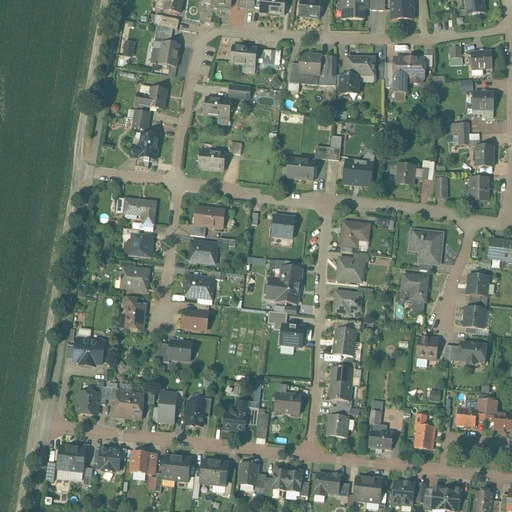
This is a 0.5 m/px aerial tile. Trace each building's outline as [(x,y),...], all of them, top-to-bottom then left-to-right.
[(182,0),(166,0),(164,12),(180,14),(182,0)] [(245,0),(245,9),(253,9),(254,0),(245,0)] [(286,0),(260,0),(259,14),(284,16),(286,0)] [(321,2),(301,0),(299,18),(319,20),(321,2)] [(367,0),(342,0),(342,21),(364,21),(364,7),(368,7),(367,0)] [(377,0),(369,0),(370,12),(377,12),(377,0)] [(412,0),(391,0),(392,21),(412,21),(412,0)] [(481,0),(465,0),(467,16),(484,14),(483,6),(483,1),(482,1),(481,0)] [(179,21),(161,19),(159,29),(155,28),(153,39),(170,42),(172,30),(177,31),(179,21)] [(122,56),(132,58),(135,42),(125,40),(122,56)] [(180,46),(162,43),(159,66),(176,69),(180,46)] [(257,50),(232,47),(230,65),(255,68),(257,50)] [(450,48),(450,49),(450,60),(461,59),(461,48),(460,48),(450,48)] [(276,52),(263,51),(262,64),(274,66),(276,52)] [(484,53),(479,53),(471,54),(472,75),(479,75),(479,77),(482,76),(482,70),(492,70),(491,53),(484,53)] [(321,57),(301,55),(300,66),(299,79),(300,79),(299,85),(318,87),(321,57)] [(328,57),(321,57),(318,87),(335,87),(336,74),(327,73),(328,58),(328,57)] [(328,58),(327,73),(336,74),(336,59),(328,58)] [(374,59),(347,59),(346,76),(359,76),(374,77),(374,59)] [(424,60),(416,60),(406,60),(394,60),(394,78),(407,78),(407,80),(424,80),(424,60)] [(300,66),(291,65),(289,84),(299,85),(300,79),(299,79),(300,66)] [(346,76),(341,76),(341,95),(359,95),(359,76),(346,76)] [(460,81),(461,91),(473,91),(472,81),(460,81)] [(299,85),(289,84),(288,91),(298,92),(299,85)] [(244,88),(230,86),(229,99),(243,100),(244,88)] [(167,91),(151,89),(141,87),(140,95),(137,95),(135,106),(141,107),(148,108),(163,111),(167,91)] [(406,102),(405,93),(393,94),(394,102),(406,102)] [(485,94),(481,94),(473,94),(473,111),(493,111),(493,95),(485,94)] [(231,102),(206,99),(204,116),(229,119),(231,102)] [(150,114),(134,112),(133,119),(133,120),(149,123),(150,114)] [(149,123),(133,120),(132,128),(147,131),(149,123)] [(468,124),(457,125),(458,136),(469,135),(468,124)] [(159,137),(142,134),(140,148),(133,147),(131,158),(139,159),(149,161),(155,161),(159,137)] [(469,135),(458,136),(458,147),(469,147),(469,135)] [(242,145),(230,143),(229,155),(240,156),(242,145)] [(328,149),(316,148),(314,160),(327,161),(328,149)] [(493,149),(476,148),(475,168),(492,168),(492,161),(493,161),(493,156),(492,156),(493,149)] [(340,150),(328,149),(327,161),(339,162),(340,150)] [(225,155),(200,152),(198,169),(223,172),(225,155)] [(149,161),(139,159),(138,160),(136,160),(135,168),(148,170),(149,161)] [(315,163),(289,160),(287,179),(313,182),(315,163)] [(374,163),(345,160),(342,186),(371,189),(374,163)] [(434,164),(422,163),(421,171),(420,180),(420,181),(433,182),(434,164)] [(415,168),(398,166),(396,185),(412,187),(413,179),(420,180),(421,171),(414,170),(415,168)] [(488,181),(470,180),(469,202),(487,203),(488,181)] [(436,199),(446,199),(446,181),(436,181),(436,199)] [(156,203),(125,200),(124,215),(144,217),(143,225),(154,226),(156,203)] [(225,211),(196,208),(194,226),(206,228),(223,230),(225,211)] [(295,219),(274,217),(271,237),(292,240),(295,219)] [(143,225),(140,224),(139,231),(153,233),(154,226),(143,225)] [(369,227),(343,224),(341,247),(353,248),(357,248),(357,241),(367,242),(369,227)] [(206,228),(194,226),(191,225),(190,236),(205,238),(206,228)] [(442,235),(412,232),(410,248),(421,249),(420,263),(432,265),(438,265),(442,235)] [(138,236),(132,236),(129,256),(150,258),(153,238),(138,236)] [(236,242),(218,240),(217,245),(217,246),(235,248),(236,242)] [(511,243),(490,241),(488,259),(503,261),(503,262),(504,262),(504,261),(511,261),(511,243)] [(217,245),(192,243),(189,263),(204,265),(204,263),(215,264),(217,246),(217,245)] [(354,261),(339,260),(337,281),(361,284),(363,262),(354,261)] [(302,264),(289,263),(288,271),(301,272),(302,264)] [(432,265),(420,263),(419,271),(432,273),(432,265)] [(135,270),(123,269),(123,270),(122,280),(119,279),(118,282),(124,282),(123,289),(146,292),(149,271),(135,270)] [(301,272),(288,271),(285,270),(283,280),(280,279),(279,286),(269,284),(267,299),(277,301),(277,302),(297,305),(301,273),(301,272)] [(221,274),(208,272),(207,280),(213,280),(213,281),(220,281),(221,274)] [(428,278),(403,275),(401,291),(411,292),(410,302),(413,302),(424,304),(425,304),(428,278)] [(474,276),(468,275),(466,296),(487,298),(489,277),(486,277),(474,276)] [(207,280),(188,278),(186,297),(200,299),(200,297),(211,298),(213,281),(213,280),(207,280)] [(357,295),(335,293),(333,313),(344,315),(345,310),(359,311),(361,296),(357,295)] [(137,300),(124,299),(124,307),(128,307),(136,308),(137,300)] [(210,303),(198,302),(197,311),(208,312),(210,303)] [(424,304),(413,302),(412,314),(423,315),(424,304)] [(136,308),(128,307),(125,330),(142,332),(144,309),(136,308)] [(486,310),(465,308),(462,328),(483,330),(486,310)] [(208,314),(184,311),(182,329),(192,330),(193,332),(197,332),(199,331),(206,332),(208,314)] [(295,316),(285,314),(284,322),(295,324),(295,316)] [(283,327),(280,349),(301,351),(304,330),(283,327)] [(356,333),(336,330),(333,355),(353,358),(356,333)] [(84,341),(82,339),(79,338),(76,341),(75,347),(74,361),(74,363),(80,363),(80,366),(87,367),(90,342),(84,341)] [(96,343),(90,342),(87,367),(95,368),(95,365),(102,366),(103,351),(104,344),(102,341),(99,340),(96,343)] [(430,342),(418,341),(416,359),(436,361),(438,341),(431,340),(430,342)] [(191,344),(174,342),(171,345),(170,346),(169,361),(189,363),(191,344)] [(485,346),(464,344),(460,347),(460,348),(459,361),(460,362),(467,362),(467,363),(469,366),(473,367),(476,364),(476,363),(483,364),(485,346)] [(170,346),(160,345),(158,363),(169,364),(169,361),(170,346)] [(75,347),(68,346),(65,360),(74,361),(75,347)] [(460,348),(451,347),(450,362),(459,363),(460,362),(459,361),(460,348)] [(111,352),(103,351),(102,364),(110,365),(111,352)] [(356,364),(341,363),(340,369),(353,370),(353,371),(355,371),(356,364)] [(340,369),(333,368),(331,385),(351,387),(353,371),(353,370),(340,369)] [(351,387),(331,385),(330,401),(337,402),(350,403),(351,387)] [(107,388),(96,387),(95,396),(99,396),(98,406),(105,406),(106,401),(107,389),(107,388)] [(119,390),(107,389),(106,401),(117,402),(118,394),(119,390)] [(440,393),(433,392),(432,402),(439,403),(440,393)] [(155,394),(143,393),(143,397),(142,405),(153,406),(155,394)] [(177,395),(161,393),(159,409),(158,423),(174,425),(176,406),(177,395)] [(95,396),(80,394),(79,406),(76,408),(76,411),(78,414),(97,416),(98,406),(99,396),(95,396)] [(118,394),(117,402),(115,418),(128,419),(131,395),(118,394)] [(143,397),(131,395),(128,419),(140,421),(142,405),(143,397)] [(301,398),(276,395),(274,413),(300,416),(301,398)] [(487,401),(478,400),(477,411),(486,413),(487,401)] [(497,402),(487,401),(486,413),(496,414),(497,402)] [(204,405),(188,403),(186,426),(189,426),(189,427),(194,428),(194,427),(202,428),(203,418),(204,405)] [(382,404),(372,403),(369,426),(371,426),(380,427),(382,404)] [(236,410),(230,415),(226,414),(224,430),(244,433),(245,427),(247,409),(247,405),(237,404),(236,410)] [(336,408),(331,408),(330,416),(330,417),(346,419),(346,418),(346,416),(349,416),(350,410),(336,408)] [(258,410),(247,409),(245,427),(256,428),(258,410)] [(477,411),(458,409),(456,426),(475,428),(475,420),(485,421),(486,413),(477,411)] [(511,415),(496,414),(486,413),(485,421),(495,423),(494,430),(501,431),(501,435),(506,436),(506,432),(511,432),(511,415)] [(266,441),(268,417),(259,416),(256,440),(266,441)] [(346,419),(330,417),(330,416),(328,416),(326,437),(347,439),(348,431),(353,432),(353,430),(354,428),(355,426),(353,424),(354,422),(349,421),(349,419),(346,418),(346,419)] [(424,417),(416,416),(415,430),(417,430),(417,427),(423,428),(424,417)] [(423,428),(417,427),(417,430),(414,449),(431,451),(434,430),(423,428)] [(379,433),(371,432),(369,449),(377,449),(376,453),(381,454),(382,450),(390,451),(392,434),(379,433)] [(73,449),(60,447),(57,470),(70,472),(73,449)] [(86,450),(73,449),(70,472),(83,473),(86,450)] [(121,452),(101,450),(99,466),(99,470),(118,473),(121,452)] [(151,455),(133,453),(130,473),(148,475),(150,461),(151,455)] [(178,458),(165,457),(163,475),(162,480),(175,482),(178,458)] [(190,460),(178,458),(175,482),(188,483),(190,460)] [(215,462),(203,461),(200,484),(213,486),(215,462)] [(228,464),(215,462),(213,486),(225,487),(228,464)] [(56,465),(48,464),(45,482),(54,483),(56,465)] [(258,467),(241,465),(239,485),(255,487),(256,487),(257,475),(258,467)] [(288,473),(280,472),(281,469),(275,468),(273,480),(272,491),(273,491),(286,492),(288,473)] [(93,470),(86,469),(84,486),(91,487),(93,470)] [(296,474),(288,473),(286,492),(299,494),(300,494),(301,483),(303,471),(297,471),(296,474)] [(163,475),(156,475),(154,492),(161,493),(162,480),(163,475)] [(266,476),(257,475),(256,487),(255,487),(255,489),(264,490),(265,479),(266,476)] [(333,477),(317,475),(315,496),(324,498),(325,494),(337,495),(338,495),(339,484),(340,476),(334,476),(333,477)] [(369,480),(356,478),(354,502),(366,503),(369,480)] [(273,480),(265,479),(264,490),(264,493),(272,494),(273,491),(272,491),(273,480)] [(382,481),(369,480),(366,503),(379,504),(382,481)] [(309,484),(301,483),(300,494),(299,494),(299,497),(308,498),(309,484)] [(409,485),(395,483),(394,492),(393,492),(391,504),(412,507),(412,502),(414,485),(414,484),(409,483),(409,485)] [(349,485),(339,484),(338,495),(337,495),(337,497),(348,498),(349,485)] [(426,486),(414,485),(412,502),(424,504),(424,497),(426,486)] [(440,488),(434,487),(432,498),(431,510),(432,511),(444,511),(447,491),(440,491),(440,488)] [(455,492),(447,491),(444,511),(459,511),(460,501),(462,490),(455,489),(455,492)] [(489,491),(481,490),(480,493),(476,493),(474,511),(491,511),(492,502),(493,495),(489,494),(489,491)] [(509,496),(502,496),(501,503),(500,511),(507,511),(508,511),(507,511),(509,496)] [(432,498),(424,497),(424,504),(423,511),(426,511),(431,511),(432,511),(431,510),(432,498)] [(467,511),(468,502),(460,501),(459,511),(467,511)] [(500,511),(501,503),(492,502),(491,511),(500,511)]
